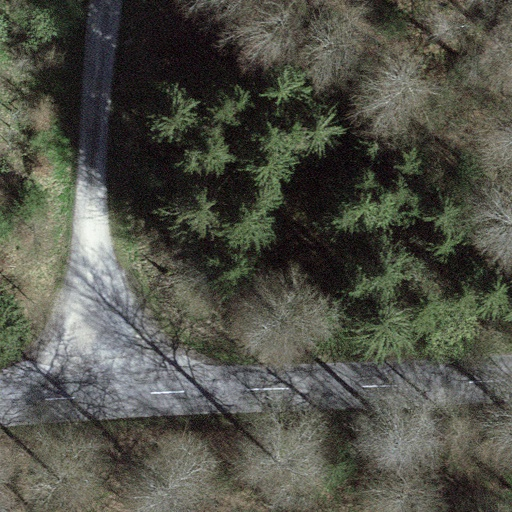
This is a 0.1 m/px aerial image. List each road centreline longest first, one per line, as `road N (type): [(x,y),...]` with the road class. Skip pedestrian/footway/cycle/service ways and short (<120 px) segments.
road 1 (tertiary): [(511,383),(0,405)]
road 2 (track): [(103,0),(74,398)]
